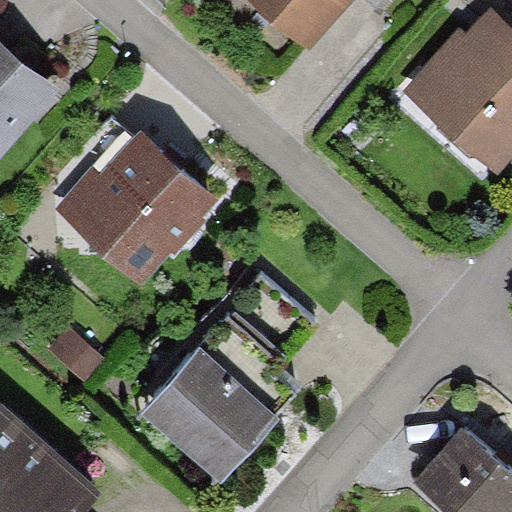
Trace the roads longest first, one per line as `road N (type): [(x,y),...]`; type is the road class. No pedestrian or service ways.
road 1 (residential): [(107,0),(464,317)]
road 2 (residential): [(292,511),(464,317)]
